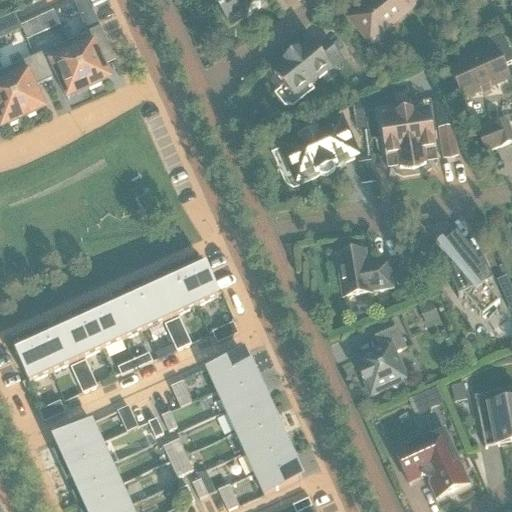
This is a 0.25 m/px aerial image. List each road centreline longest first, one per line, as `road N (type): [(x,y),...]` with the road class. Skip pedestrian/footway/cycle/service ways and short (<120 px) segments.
road 1 (residential): [(271,235),(392,511)]
road 2 (residential): [(337,476),(231,239)]
road 3 (residential): [(0,337),(212,240),(231,239)]
road 4 (residential): [(271,235),(511,195)]
road 5 (residential): [(0,155),(159,83)]
road 6 (residential): [(204,92),(271,235)]
road 7 (residential): [(204,92),(319,0)]
road 8 (residential): [(231,239),(170,106)]
road 9 (residential): [(51,511),(0,401)]
